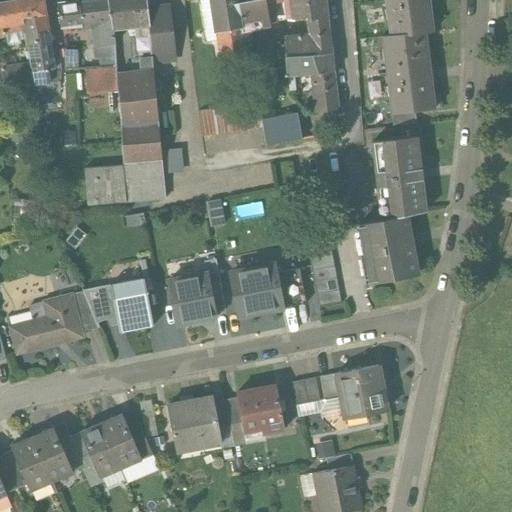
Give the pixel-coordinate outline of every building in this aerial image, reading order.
[(47,31),(44,14),(43,0),(26,0),(0,4),(0,34),(21,31),(20,23),(36,22),(38,32),(47,31)] [(111,23),(107,0),(92,0),(78,2),(80,27),(81,32),(94,31),(97,48),(115,45),(111,23)] [(148,25),(147,11),(145,0),(107,0),(111,23),(124,21),(126,28),(134,27),(148,25)] [(211,0),(217,33),(242,29),(238,4),(236,0),(211,0)] [(270,26),(264,0),(260,0),(255,1),(238,4),(242,29),(242,34),(255,32),(270,26)] [(327,22),(324,0),(289,0),(293,22),(307,20),(307,24),(327,22)] [(388,20),(390,37),(390,39),(425,35),(432,34),(432,32),(430,32),(429,20),(431,20),(428,0),(388,0),(391,20),(388,20)] [(80,27),(78,2),(59,5),(62,28),(80,27)] [(167,9),(147,11),(148,25),(149,36),(151,58),(172,56),(167,9)] [(52,62),(47,31),(38,32),(36,22),(20,23),(21,31),(28,64),(32,84),(47,82),(47,76),(46,72),(58,70),(57,61),(52,62)] [(327,22),(307,24),(308,39),(282,41),(284,59),(332,55),(329,37),(327,22)] [(148,25),(134,27),(135,37),(149,36),(148,25)] [(242,34),(242,29),(217,33),(224,77),(249,73),(242,34)] [(433,97),(425,35),(390,39),(390,37),(382,38),(384,52),(386,52),(392,98),(389,98),(391,116),(414,113),(434,111),(434,109),(433,109),(431,97),(433,97)] [(78,49),(65,50),(66,69),(79,69),(78,49)] [(334,73),(332,55),(284,59),(287,78),(334,73)] [(144,73),(153,72),(152,60),(143,61),(144,68),(144,73)] [(0,70),(4,89),(32,84),(28,64),(5,68),(0,69),(0,70)] [(116,91),(115,76),(114,68),(85,70),(86,93),(88,93),(88,97),(94,96),(94,92),(116,91)] [(286,71),(254,74),(256,89),(287,85),(286,71)] [(162,160),(153,72),(144,73),(139,74),(131,75),(140,162),(162,160)] [(334,73),(312,76),(316,112),(338,109),(334,73)] [(140,162),(131,75),(115,76),(116,91),(123,164),(140,162)] [(200,138),(263,128),(262,122),(258,103),(197,113),(200,138)] [(414,113),(391,116),(393,127),(415,125),(414,113)] [(263,128),(266,148),(302,141),(297,115),(262,122),(263,128)] [(371,143),(383,221),(406,217),(426,213),(415,138),(371,143)] [(140,162),(123,164),(86,166),(89,207),(165,201),(162,160),(140,162)] [(299,180),(302,200),(344,193),(341,173),(299,180)] [(417,276),(406,217),(383,221),(359,226),(370,284),(417,276)] [(306,237),(319,307),(341,303),(328,233),(306,237)] [(168,266),(170,276),(200,270),(198,259),(168,266)] [(274,266),(231,274),(239,318),(282,310),(274,266)] [(299,270),(276,274),(282,310),(306,305),(299,270)] [(217,272),(206,274),(213,309),(224,307),(217,272)] [(206,274),(169,282),(177,326),(191,323),(192,327),(213,323),(212,319),(215,318),(206,274)] [(144,280),(110,286),(119,333),(153,327),(144,280)] [(110,286),(83,291),(97,324),(115,316),(110,286)] [(78,319),(92,315),(83,293),(72,296),(78,319)] [(10,330),(17,356),(18,355),(41,349),(41,350),(56,346),(55,341),(82,334),(78,319),(72,296),(44,303),(48,320),(34,324),(35,327),(13,333),(12,329),(10,330)] [(386,412),(378,367),(336,375),(341,399),(344,420),(386,412)] [(319,378),(324,402),(341,399),(336,375),(319,378)] [(315,379),(292,383),(297,405),(319,401),(315,379)] [(276,385),(236,393),(236,398),(242,425),(243,432),(261,429),(262,434),(284,430),(276,385)] [(212,398),(166,406),(175,451),(177,451),(176,448),(202,443),(202,446),(221,442),(218,429),(213,402),(212,398)] [(242,425),(236,398),(225,400),(230,427),(231,428),(242,425)] [(230,427),(225,400),(213,402),(218,429),(230,427)] [(123,416),(132,438),(143,433),(134,412),(123,416)] [(102,425),(121,468),(141,460),(132,438),(123,416),(102,425)] [(70,439),(64,425),(53,429),(59,444),(70,439)] [(102,425),(81,434),(91,456),(100,478),(121,468),(102,425)] [(69,465),(59,444),(53,429),(32,438),(51,482),(72,473),(69,465)] [(91,456),(81,434),(70,439),(80,461),(91,456)] [(32,438),(12,447),(13,451),(28,484),(30,491),(51,482),(32,438)] [(80,461),(70,439),(59,444),(69,465),(80,461)] [(0,481),(5,494),(16,489),(2,455),(0,450),(0,481)] [(28,484),(13,451),(2,455),(16,489),(28,484)] [(360,509),(352,467),(353,467),(353,466),(308,474),(308,475),(314,474),(321,511),(349,511),(362,510),(362,508),(360,509)]
